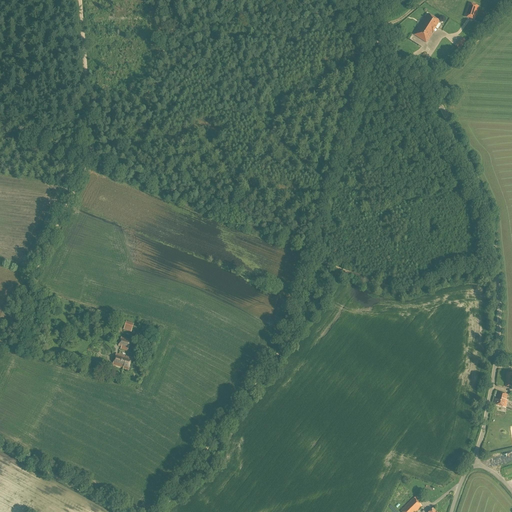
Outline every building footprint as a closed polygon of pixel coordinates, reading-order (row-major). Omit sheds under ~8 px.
[(474,20),(478,8),(479,6),(469,3),(464,17),(466,18),(472,20),(472,19),(474,20)] [(439,22),(427,15),(424,20),(423,19),(414,35),(426,43),(433,32),(432,31),(439,22)] [(131,332),(132,329),(133,324),(126,321),(125,327),(124,330),(131,332)] [(119,346),(121,347),(120,349),(127,351),(128,349),(131,340),(121,337),(119,346)] [(128,370),(132,358),(116,354),(113,364),(123,368),(128,370)] [(506,402),(507,394),(497,392),(496,400),(495,399),(493,405),(505,407),(507,402),(506,402)] [(415,511),(422,506),(414,498),(400,511),(401,511),(415,511)]
